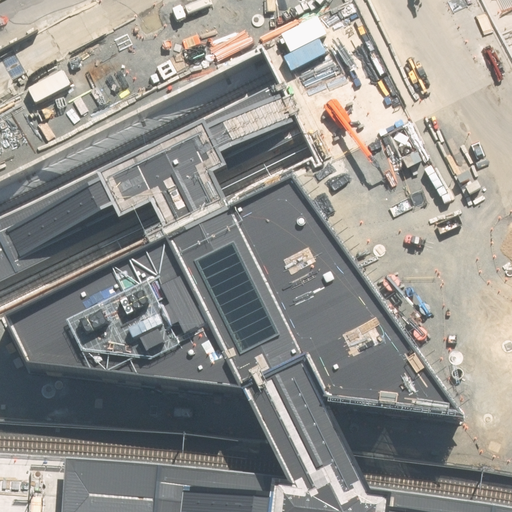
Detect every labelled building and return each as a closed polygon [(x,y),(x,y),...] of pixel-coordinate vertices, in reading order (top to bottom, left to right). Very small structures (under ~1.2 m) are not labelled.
[(0,0),(0,40),(28,89),(161,18),(151,0),(0,0)] [(475,33),(511,14),(511,0),(376,0),(412,67),(475,33)] [(511,14),(475,33),(511,94),(511,14)] [(293,488),(275,485),(273,501),(184,491),(183,503),(181,511),(392,511),(394,500),(371,497),(328,405),(453,422),(460,416),(351,266),(295,188),(233,217),(212,177),(226,170),(220,157),(293,121),(286,108),(280,97),(208,133),(205,127),(100,177),(104,184),(98,187),(10,230),(17,244),(22,254),(116,208),(122,221),(153,206),(174,246),(10,326),(18,345),(32,374),(247,397),(293,488)] [(511,511),(511,510),(494,508),(395,495),(318,485),(250,477),(162,470),(68,462),(66,511),(511,511)]
